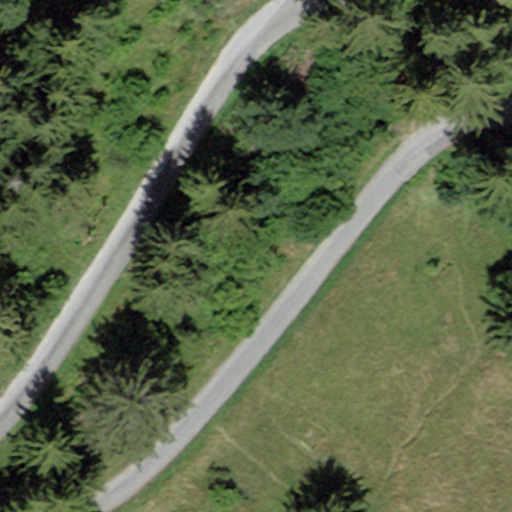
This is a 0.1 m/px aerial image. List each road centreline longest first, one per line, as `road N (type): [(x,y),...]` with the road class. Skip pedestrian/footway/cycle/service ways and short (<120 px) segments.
road 1 (track): [(100,511),(193,427),(412,163),(451,138),(511,121)]
road 2 (unclassified): [(0,424),(97,295),(214,105),(269,42),(336,0)]
